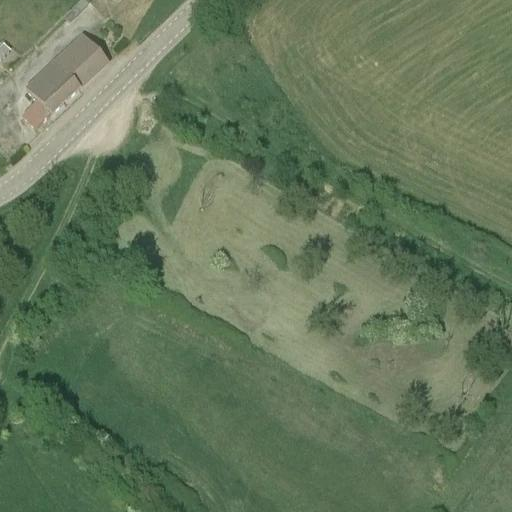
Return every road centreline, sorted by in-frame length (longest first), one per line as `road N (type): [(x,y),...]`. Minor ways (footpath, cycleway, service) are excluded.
road 1 (track): [(0,356),(96,155),(107,94)]
road 2 (tertiary): [(0,192),(204,0)]
road 3 (track): [(66,511),(0,394)]
